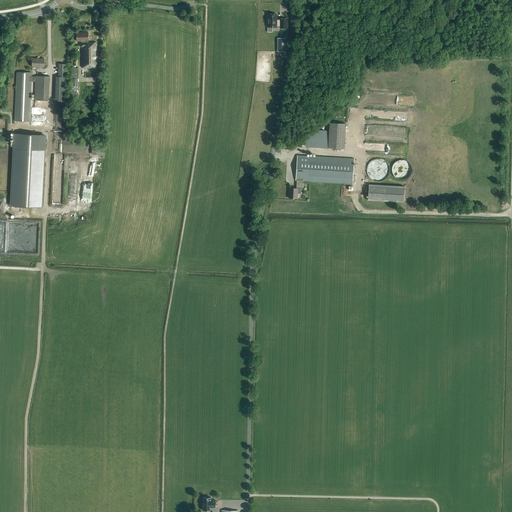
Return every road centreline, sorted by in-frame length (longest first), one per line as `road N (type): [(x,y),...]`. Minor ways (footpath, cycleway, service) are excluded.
road 1 (unclassified): [(247,495),(251,275),(292,0)]
road 2 (unclassified): [(199,0),(176,8),(69,0)]
